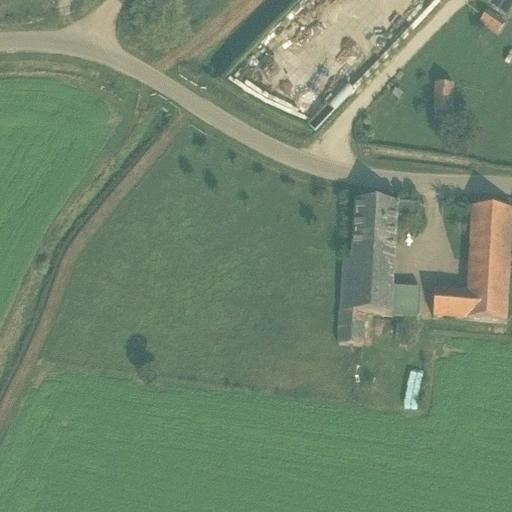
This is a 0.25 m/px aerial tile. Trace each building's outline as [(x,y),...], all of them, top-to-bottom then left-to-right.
[(511,0),(493,0),(489,7),(510,19),(511,16),(511,0)] [(480,23),(492,31),(500,20),(487,12),(480,23)] [(443,61),(434,53),(427,62),(436,70),(443,61)] [(452,114),(454,87),(436,85),(434,113),(452,114)] [(343,262),(340,313),(366,316),(419,319),(420,291),(392,290),(396,220),(418,221),(419,207),(356,202),(352,264),(343,262)] [(511,212),(472,210),(467,294),(435,292),(433,320),(506,325),(511,225),(511,212)] [(338,346),(362,348),(364,348),(366,316),(340,313),(339,338),(338,346)]
